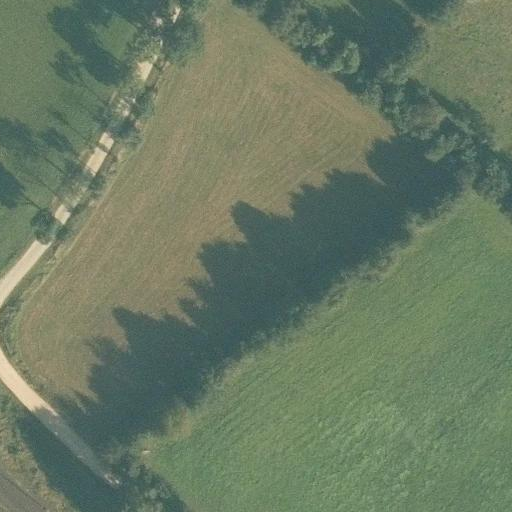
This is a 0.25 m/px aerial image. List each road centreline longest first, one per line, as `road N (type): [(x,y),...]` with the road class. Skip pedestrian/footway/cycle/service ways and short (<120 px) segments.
road 1 (unclassified): [(0,288),(94,177),(178,0)]
road 2 (track): [(165,511),(0,364)]
